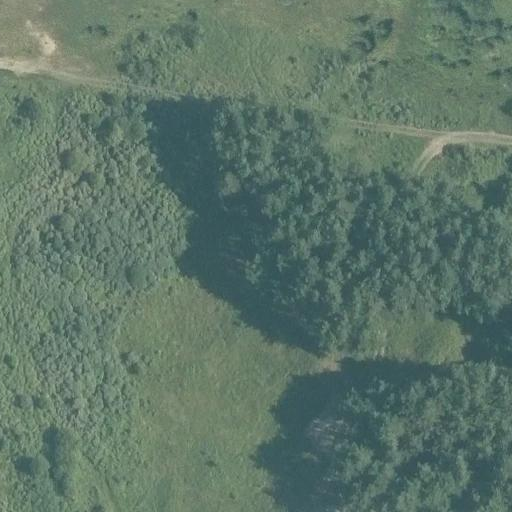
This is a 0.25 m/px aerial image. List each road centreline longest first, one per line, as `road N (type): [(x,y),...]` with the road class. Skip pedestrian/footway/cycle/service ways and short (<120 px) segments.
road 1 (track): [(315,511),(348,468),(425,155),(449,140),(511,142)]
road 2 (track): [(449,140),(0,66)]
